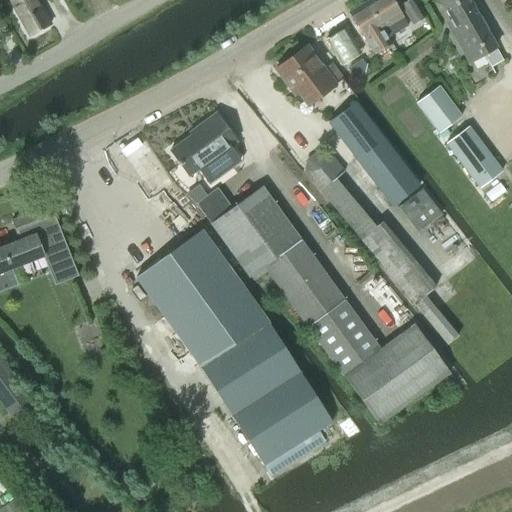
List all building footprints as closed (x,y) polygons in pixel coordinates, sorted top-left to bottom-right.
[(7,0),(28,37),(49,26),(34,0),(7,0)] [(387,38),(406,27),(390,0),(368,0),(365,2),(381,30),(382,29),(387,38)] [(410,24),(422,17),(423,17),(412,0),(409,0),(399,6),(410,24)] [(471,8),(471,9),(473,7),(468,0),(437,0),(450,21),(451,20),(471,8)] [(381,30),(365,2),(348,13),(373,54),(390,44),(387,39),(387,38),(382,29),(381,30)] [(451,20),(453,24),(448,27),(469,63),(494,49),(471,9),(471,8),(451,20)] [(340,29),(319,41),(336,67),(356,54),(340,29)] [(323,70),(306,46),(275,69),(298,98),(299,97),(306,106),(334,84),(341,79),(330,65),(323,70)] [(437,88),(416,103),(438,132),(459,117),(437,88)] [(355,104),(329,123),(393,208),(419,188),(355,104)] [(228,147),(235,142),(215,114),(195,128),(197,131),(169,151),(188,176),(198,169),(208,184),(238,162),(228,147)] [(498,166),(472,131),(450,150),(476,184),(498,166)] [(435,289),(432,285),(429,288),(379,224),(373,229),(333,182),(344,173),(328,154),(317,151),(304,162),(304,174),(415,306),(425,297),(435,289)] [(413,324),(378,349),(261,188),(231,210),(216,189),(194,205),(248,279),(263,268),(376,425),(449,373),(413,324)] [(420,191),(397,208),(417,234),(440,216),(420,191)] [(0,290),(16,284),(13,277),(10,269),(42,257),(53,286),(76,277),(54,222),(56,221),(50,206),(9,222),(15,236),(16,236),(18,241),(0,248),(0,290)] [(268,325),(201,232),(135,279),(200,368),(263,466),(321,429),(330,423),(331,423),(268,325)] [(425,297),(415,306),(447,345),(458,336),(425,297)] [(0,401),(12,417),(33,401),(0,356),(0,401)]
